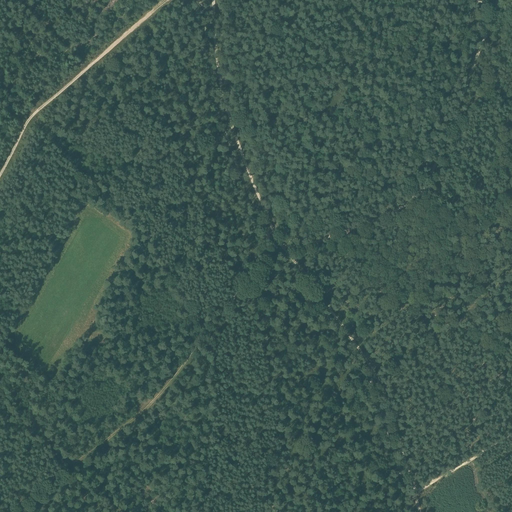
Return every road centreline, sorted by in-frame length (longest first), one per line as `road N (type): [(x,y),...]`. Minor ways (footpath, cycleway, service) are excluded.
road 1 (track): [(498,0),(420,194),(344,231),(272,250),(158,398),(9,511)]
road 2 (track): [(195,0),(204,10),(214,100),(249,201),(272,250),(372,386),(412,511)]
road 3 (track): [(414,494),(380,382),(282,246),(256,193),(227,115),(213,0)]
road 4 (track): [(166,0),(30,117),(0,175)]
